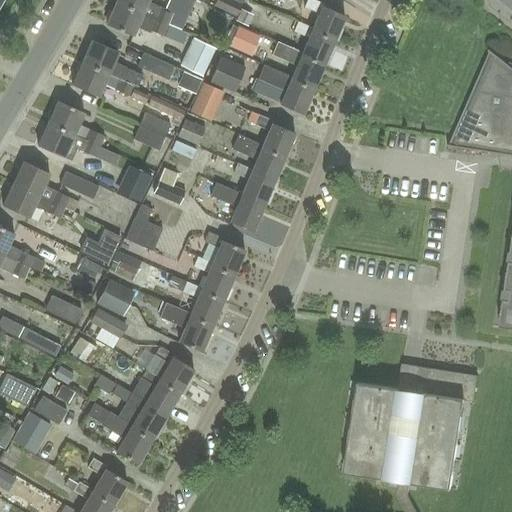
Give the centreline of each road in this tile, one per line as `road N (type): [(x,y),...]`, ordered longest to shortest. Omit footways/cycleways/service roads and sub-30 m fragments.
road 1 (residential): [(152,511),(280,275),(387,0)]
road 2 (tertiary): [(0,122),(70,0)]
